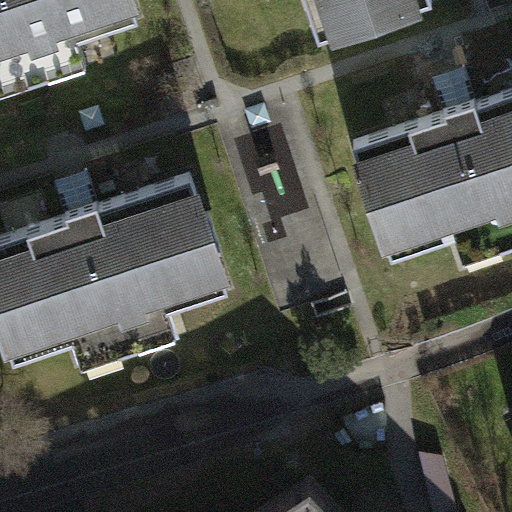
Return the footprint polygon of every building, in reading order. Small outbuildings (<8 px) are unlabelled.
[(0,0),(0,85),(83,56),(73,29),(136,6),(134,0),(0,0)] [(308,0),(318,27),(326,25),(330,34),(422,2),(421,0),(308,0)] [(357,145),(351,147),(382,240),(387,238),(391,250),(453,229),(461,254),(511,236),(511,84),(476,96),(473,88),(458,93),(445,98),(447,105),(354,136),(357,145)] [(0,332),(3,340),(7,338),(12,352),(72,331),(81,358),(176,324),(169,303),(228,283),(224,272),(230,269),(197,173),(191,175),(188,166),(97,197),(95,191),(60,203),(62,209),(0,230),(0,332)] [(342,511),(310,478),(256,511),(342,511)]
